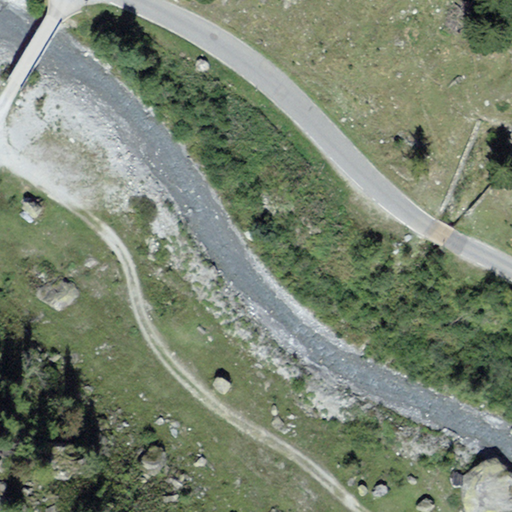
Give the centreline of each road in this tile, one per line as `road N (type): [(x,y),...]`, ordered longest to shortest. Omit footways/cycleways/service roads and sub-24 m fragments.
road 1 (track): [(0,154),(109,235),(127,258),(145,325),(177,371),(362,511)]
road 2 (tertiary): [(126,0),(254,68),(338,144),(395,210),(511,273)]
road 3 (track): [(63,0),(0,105)]
